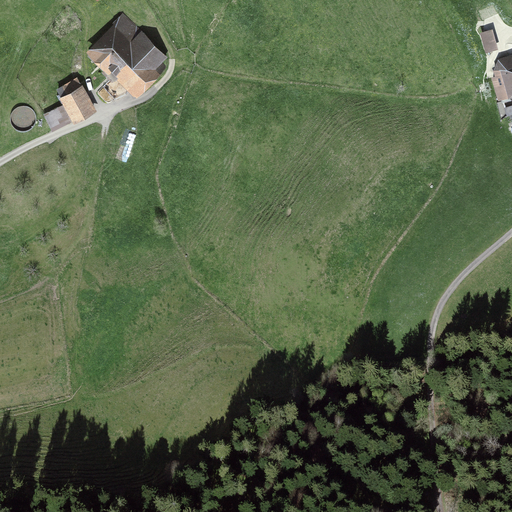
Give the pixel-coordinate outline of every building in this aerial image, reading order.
[(111,79),(119,70),(134,86),(156,64),(118,25),(89,53),(104,69),(103,71),(111,79)] [(495,48),(490,33),(481,36),(486,50),(495,48)] [(511,91),(511,56),(499,60),(495,70),(497,77),(494,78),(501,99),(504,98),(505,101),(511,99),(509,93),(511,91)] [(58,88),(75,118),(93,109),(76,78),(58,88)] [(64,120),(57,107),(44,113),(51,126),(64,120)]
